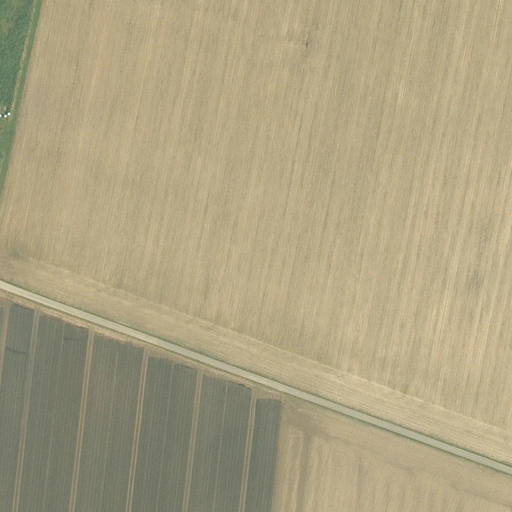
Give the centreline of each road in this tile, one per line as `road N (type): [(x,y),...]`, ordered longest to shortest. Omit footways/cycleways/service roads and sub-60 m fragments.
road 1 (track): [(0,282),(511,474)]
road 2 (track): [(38,0),(0,176)]
